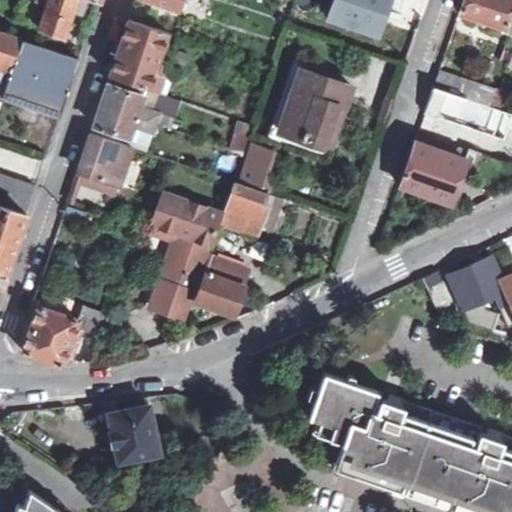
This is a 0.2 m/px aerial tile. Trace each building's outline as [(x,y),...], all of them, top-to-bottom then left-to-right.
[(40,0),(39,3),(49,6),(42,27),(65,35),(73,13),(85,17),(90,0),(40,0)] [(181,0),(142,0),(178,11),(181,0)] [(393,0),(330,0),(326,14),(382,33),(393,0)] [(511,0),(463,0),(459,13),(480,20),(479,24),(511,36),(511,0)] [(167,34),(129,22),(111,78),(157,93),(164,74),(155,71),(167,34)] [(20,39),(0,32),(0,94),(3,96),(20,39)] [(79,58),(20,39),(3,96),(61,116),(79,58)] [(358,76),(300,58),(275,127),(333,146),(358,76)] [(441,72),(435,88),(484,106),(490,90),(441,72)] [(145,96),(109,83),(94,127),(131,140),(135,127),(154,133),(160,115),(147,110),(146,111),(141,109),(145,96)] [(435,88),(426,115),(486,137),(496,110),(484,106),(435,88)] [(133,147),(92,132),(79,170),(120,185),(133,147)] [(467,161),(415,144),(401,187),(453,204),(467,161)] [(117,196),(120,185),(79,170),(76,181),(117,196)] [(225,205),(220,219),(261,233),(274,189),(235,175),(225,205)] [(225,205),(163,184),(148,229),(170,236),(160,270),(198,282),(210,248),(220,219),(225,205)] [(0,196),(0,267),(7,270),(28,205),(0,196)] [(501,271),(507,268),(497,247),(446,270),(448,275),(460,302),(462,307),(466,305),(485,297),(497,291),(501,301),(511,296),(501,271)] [(198,282),(193,298),(238,313),(254,263),(210,248),(198,282)] [(511,265),(507,268),(501,271),(511,296),(511,299),(511,265)] [(193,298),(198,282),(160,270),(148,304),(187,317),(193,298)] [(460,302),(448,275),(428,282),(441,310),(460,302)] [(83,311),(36,296),(20,346),(67,361),(83,311)] [(485,297),(466,305),(470,316),(494,324),(499,306),(488,303),(485,297)] [(464,511),(511,511),(511,434),(381,391),(324,371),(295,455),(464,511)] [(152,395),(104,404),(117,458),(164,449),(152,395)] [(224,445),(203,451),(210,475),(231,469),(224,445)] [(70,511),(27,483),(22,499),(16,497),(11,511),(70,511)]
